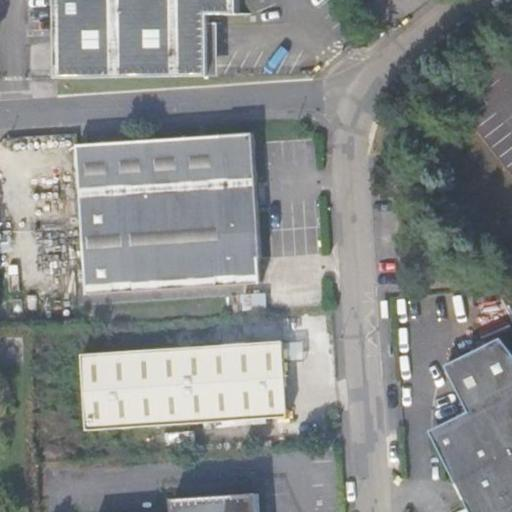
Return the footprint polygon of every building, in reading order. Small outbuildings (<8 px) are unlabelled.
[(56,0),(57,78),(209,77),(209,15),(239,15),(238,0),(56,0)] [(230,136),(79,146),(79,151),(88,294),(261,282),(260,257),(252,134),(230,136)] [(79,146),(78,137),(28,142),(28,154),(79,151),(79,146)] [(17,155),(28,154),(28,142),(16,143),(17,155)] [(474,511),(511,511),(511,354),(500,339),(447,368),(470,415),(435,433),(460,484),(458,485),(465,500),(468,499),(474,511)] [(84,355),(87,429),(288,418),(283,343),(84,355)] [(260,511),(259,493),(173,500),(174,511),(260,511)]
